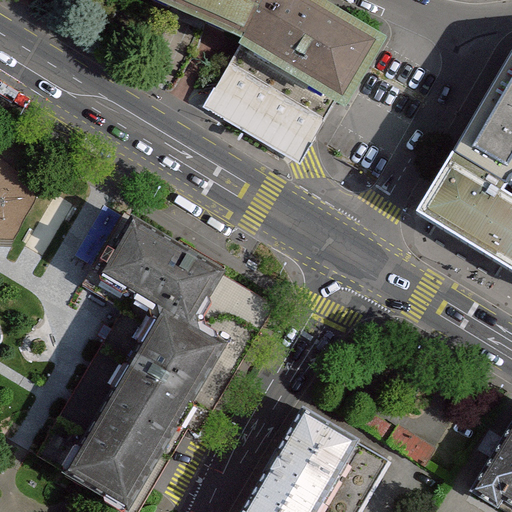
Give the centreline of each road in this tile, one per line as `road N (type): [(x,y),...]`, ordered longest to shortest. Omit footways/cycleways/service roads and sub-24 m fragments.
road 1 (primary): [(0,38),(353,257)]
road 2 (residential): [(205,511),(353,257)]
road 3 (residential): [(481,30),(353,257)]
road 4 (primary): [(353,257),(511,353)]
